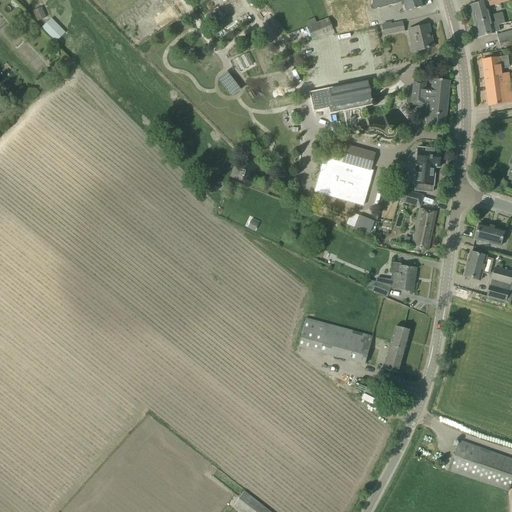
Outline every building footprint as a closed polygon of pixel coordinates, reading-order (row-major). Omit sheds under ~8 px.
[(370,0),(372,5),(371,5),(372,9),(402,2),(404,12),(423,7),(421,0),(370,0)] [(474,24),(480,22),(479,21),(486,20),(486,21),(489,20),(491,27),(498,25),(504,23),(501,13),(491,16),(487,2),(470,6),(474,24)] [(33,11),(38,21),(47,17),(42,7),(33,11)] [(41,29),(55,43),(65,33),(51,19),(41,29)] [(311,39),(332,31),(328,19),(306,27),(311,39)] [(474,24),(478,37),(493,33),(500,31),(498,25),(491,27),(489,20),(486,21),(486,20),(479,21),(480,22),(474,24)] [(383,35),(404,31),(402,23),(382,27),(383,35)] [(410,39),(412,52),(433,47),(428,25),(408,30),(410,39)] [(507,38),(498,40),(500,48),(511,45),(511,30),(506,32),(507,38)] [(508,68),(506,57),(482,60),(488,106),(511,103),(507,74),(500,75),(499,70),(499,69),(508,68)] [(425,128),(434,129),(444,130),(449,81),(432,79),(431,88),(425,88),(426,82),(413,81),(411,104),(424,105),(424,101),(429,101),(428,120),(426,120),(425,128)] [(368,80),(328,88),(332,108),(372,100),(368,80)] [(324,158),(315,192),(363,206),(372,171),(370,171),(375,153),(347,145),(342,163),(324,158)] [(415,149),(410,154),(407,183),(415,184),(414,190),(432,192),(432,185),(433,186),(434,170),(433,170),(433,167),(439,168),(439,162),(441,163),(442,155),(440,155),(440,150),(433,149),(433,147),(426,147),(426,149),(418,148),(417,150),(415,149)] [(394,182),(394,188),(400,190),(403,191),(404,183),(394,182)] [(404,191),(401,201),(420,206),(423,196),(404,191)] [(436,212),(420,208),(411,248),(427,251),(436,212)] [(354,227),(354,228),(369,234),(374,221),(359,215),(358,216),(354,227)] [(500,247),(504,230),(479,223),(474,240),(500,247)] [(486,257),(470,252),(467,262),(466,267),(463,276),(480,281),(482,273),(489,275),(493,259),(486,258),(486,257)] [(367,288),(367,289),(371,290),(371,291),(387,297),(390,288),(392,289),(412,292),(415,269),(401,267),(401,264),(392,262),(390,274),(391,274),(390,279),(376,278),(375,282),(370,280),(369,284),(363,282),(362,286),(367,288)] [(511,273),(494,268),(486,297),(510,304),(511,295),(511,273)] [(372,337),(306,319),(299,347),(364,365),(372,337)] [(383,369),(384,369),(399,373),(410,331),(395,326),(383,369)] [(511,460),(468,444),(459,441),(448,471),(508,492),(511,479),(511,460)] [(269,511),(244,492),(233,506),(240,511),(269,511)]
